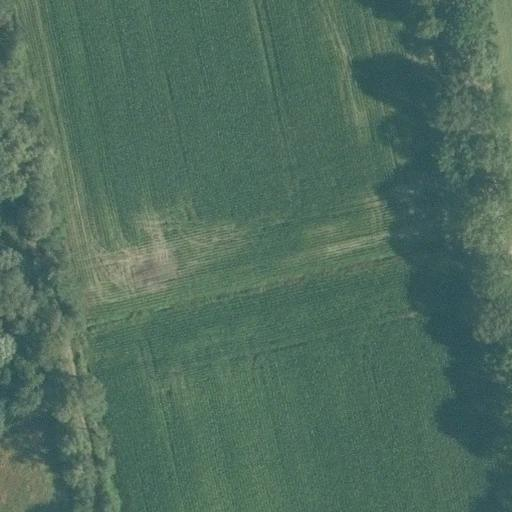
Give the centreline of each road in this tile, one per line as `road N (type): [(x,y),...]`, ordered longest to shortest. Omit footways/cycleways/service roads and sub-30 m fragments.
road 1 (track): [(0,13),(106,511)]
road 2 (unclassified): [(449,0),(511,291)]
